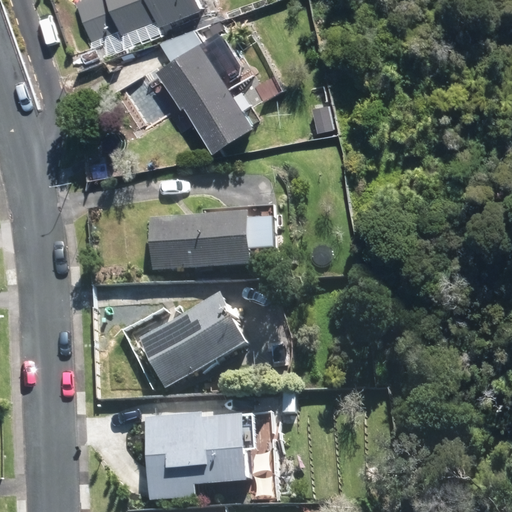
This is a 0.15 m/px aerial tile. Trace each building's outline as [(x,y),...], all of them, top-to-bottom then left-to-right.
[(97,0),(85,5),(98,39),(126,29),(128,34),(165,21),(166,25),(208,10),(204,0),(97,0)] [(210,47),(168,71),(189,107),(193,104),(221,151),(258,129),(210,47)] [(337,105),(316,108),(320,135),(341,132),(337,105)] [(226,158),(171,165),(174,186),(229,179),(226,158)] [(255,222),(159,226),(161,270),(257,266),(255,222)] [(227,304),(149,343),(172,389),(250,350),(227,304)] [(259,420),(154,424),(157,502),(200,501),(199,488),(262,486),(259,420)] [(259,511),(256,499),(225,506),(226,511),(259,511)]
